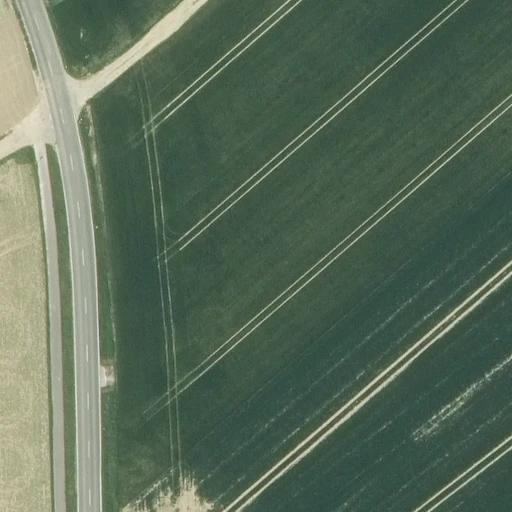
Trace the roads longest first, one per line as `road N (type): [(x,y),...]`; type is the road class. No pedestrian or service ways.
road 1 (tertiary): [(88,511),(79,232),(63,112),(29,0)]
road 2 (track): [(61,511),(53,273),(36,135)]
road 3 (track): [(203,0),(0,158)]
